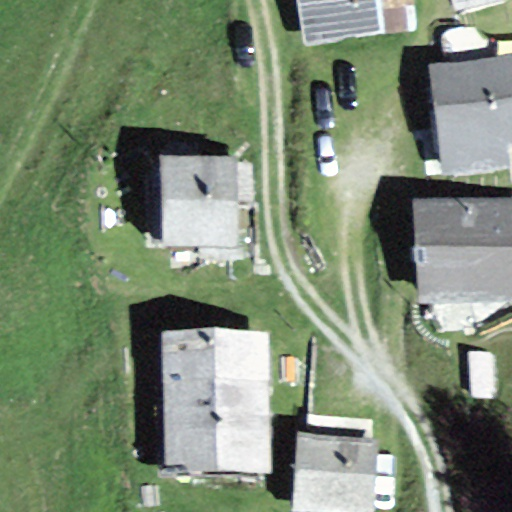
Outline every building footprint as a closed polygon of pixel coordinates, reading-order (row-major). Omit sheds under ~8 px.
[(406,26),(400,0),(294,0),(305,47),(406,26)] [(502,0),(444,0),(449,16),(502,0)] [(511,162),(511,60),(429,75),(446,174),(511,162)] [(220,178),(145,181),(148,257),(224,254),(220,178)] [(511,297),(511,210),(407,221),(416,307),(511,297)] [(251,350),(150,353),(154,479),(254,476),(251,350)] [(365,511),(365,447),(290,447),(289,511),(365,511)]
